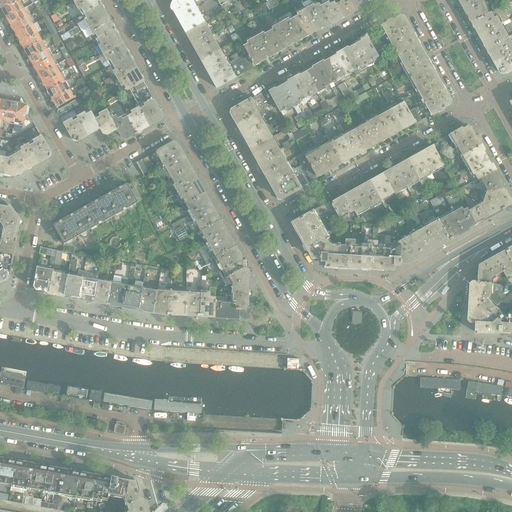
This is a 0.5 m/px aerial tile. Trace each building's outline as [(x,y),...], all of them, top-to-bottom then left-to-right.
[(13,3),(18,0),(0,0),(0,6),(1,8),(10,3),(13,3)] [(17,12),(25,7),(21,0),(18,0),(13,3),(10,3),(1,8),(1,9),(1,11),(2,13),(4,14),(6,16),(14,11),(17,12)] [(100,5),(97,0),(72,0),(78,9),(80,8),(83,14),(100,5)] [(197,8),(192,0),(177,0),(173,3),(171,8),(177,19),(197,8)] [(361,7),(361,6),(358,0),(343,0),(335,5),(342,18),(361,7)] [(487,14),(482,3),(482,0),(457,0),(466,15),(471,23),(487,14)] [(275,7),(272,1),(265,5),(268,10),(275,7)] [(54,10),(49,2),(44,5),(48,13),(54,10)] [(244,10),(239,2),(237,3),(241,11),(244,16),(249,13),(246,8),(244,10)] [(342,18),(335,5),(333,2),(329,4),(328,2),(319,6),(330,25),(342,18)] [(330,25),(319,6),(318,4),(313,6),(312,5),(305,9),(317,30),(322,27),(324,28),(330,25)] [(114,30),(100,5),(83,14),(85,18),(83,19),(92,35),(90,37),(93,42),(95,41),(114,30)] [(22,20),(30,16),(25,7),(17,12),(14,11),(6,16),(6,17),(5,19),(7,21),(8,22),(9,22),(10,24),(18,20),(22,20)] [(205,22),(197,8),(177,19),(185,33),(205,22)] [(42,9),(37,12),(41,19),(47,16),(42,9)] [(317,30),(305,9),(296,14),(297,16),(292,18),(303,37),(317,30)] [(508,38),(496,17),(493,18),(490,13),(487,14),(471,23),(486,50),(508,38)] [(59,20),(55,14),(50,17),(54,23),(59,20)] [(26,28),(35,24),(30,16),(22,20),(18,20),(10,24),(10,25),(10,27),(11,29),(13,30),(15,33),(23,28),(26,28)] [(52,25),(47,17),(42,19),(47,28),(52,25)] [(415,39),(408,26),(407,24),(406,24),(403,19),(398,17),(395,19),(394,18),(380,26),(394,51),(415,39)] [(303,37),(292,18),(289,20),(288,18),(279,23),(291,44),(303,37)] [(213,36),(205,22),(185,33),(193,47),(213,36)] [(31,36),(39,32),(41,31),(37,23),(35,24),(26,28),(23,28),(15,33),(15,35),(16,37),(18,38),(19,41),(27,36),(31,36)] [(291,44),(279,23),(271,28),(272,30),(268,32),(279,51),(291,44)] [(56,33),(52,25),(47,28),(50,33),(49,34),(50,36),(51,36),(56,33)] [(79,32),(76,27),(68,32),(71,37),(79,32)] [(129,56),(119,38),(114,30),(95,41),(97,46),(98,46),(106,60),(108,59),(112,65),(129,56)] [(377,40),(372,31),(367,34),(373,46),(383,40),(382,38),(377,40)] [(35,44),(44,40),(39,32),(31,36),(27,36),(19,41),(19,43),(20,45),(22,46),(24,49),(33,44),(35,44)] [(279,51),(268,32),(264,34),(263,32),(254,37),(266,58),(279,51)] [(51,36),(55,44),(60,41),(56,33),(51,36)] [(220,49),(213,36),(193,47),(200,61),(220,49)] [(266,58),(254,37),(246,42),(247,43),(243,46),(246,52),(254,65),(266,58)] [(373,60),(377,57),(378,57),(367,37),(366,37),(360,40),(361,41),(347,49),(347,47),(341,50),(353,71),(358,68),(359,70),(374,61),(373,60)] [(511,69),(511,45),(508,38),(486,50),(498,71),(505,73),(511,69)] [(430,65),(422,52),(415,39),(394,51),(409,77),(430,65)] [(40,52),(48,48),(44,40),(35,44),(33,44),(24,49),(24,51),(25,54),(27,54),(28,57),(37,52),(40,52)] [(382,49),(380,46),(385,43),(383,40),(373,46),(377,52),(382,49)] [(228,63),(225,57),(228,55),(224,47),(220,49),(200,61),(208,74),(228,63)] [(44,61),(52,56),(48,48),(40,52),(37,52),(28,57),(29,57),(28,58),(28,59),(29,62),(31,62),(33,65),(41,60),(44,61)] [(70,58),(65,49),(61,52),(65,60),(70,58)] [(353,71),(341,50),(336,53),(337,55),(323,62),(322,61),(317,64),(329,85),(333,82),(333,84),(350,75),(349,73),(353,71)] [(254,65),(246,52),(241,55),(250,70),(255,67),(254,65)] [(216,88),(250,70),(241,55),(240,56),(238,53),(230,57),(232,61),(228,63),(208,74),(216,88)] [(49,69),(57,64),(52,56),(44,61),(41,60),(33,65),(33,66),(33,67),(34,70),(36,71),(36,70),(37,73),(46,68),(49,69)] [(142,80),(129,56),(112,65),(114,69),(112,70),(121,85),(122,84),(125,90),(127,88),(142,80)] [(53,77),(62,72),(64,71),(62,66),(59,68),(57,64),(49,69),(46,68),(37,73),(38,74),(37,74),(37,76),(39,78),(40,79),(42,81),(51,77),(53,77)] [(87,70),(83,64),(78,67),(81,73),(87,70)] [(331,89),(329,85),(317,64),(312,67),(312,68),(299,76),(298,75),(293,78),(304,99),(308,96),(309,98),(310,97),(312,100),(318,97),(317,95),(320,93),(321,94),(331,89)] [(445,91),(437,78),(430,65),(409,77),(423,103),(445,91)] [(58,85),(66,80),(62,72),(53,77),(51,77),(42,81),(42,82),(42,84),(43,86),(45,87),(46,89),(55,85),(58,85)] [(106,85),(115,80),(112,76),(103,81),(106,85)] [(304,99),(293,78),(287,81),(288,82),(279,87),(274,89),(274,88),(268,91),(275,103),(277,107),(280,112),(284,110),(284,111),(300,103),(302,106),(307,103),(304,99)] [(63,93),(71,89),(66,80),(58,85),(55,85),(46,89),(47,90),(46,92),(48,94),(49,95),(51,98),(59,93),(63,93)] [(162,115),(143,81),(142,80),(127,88),(138,107),(130,111),(131,114),(127,116),(136,133),(161,119),(162,115)] [(342,83),(337,86),(344,97),(345,97),(347,96),(350,94),(347,89),(343,83),(342,83)] [(352,98),(364,91),(362,88),(355,92),(354,91),(352,92),(350,94),(352,98)] [(57,108),(76,97),(71,89),(63,93),(59,93),(51,98),(51,100),(52,102),(54,103),(57,108)] [(275,103),(268,91),(267,89),(261,93),(268,107),(269,106),(275,103)] [(101,96),(98,90),(93,93),(97,98),(101,96)] [(392,100),(387,91),(382,94),(387,103),(392,100)] [(447,105),(448,100),(446,95),(446,94),(445,91),(423,103),(415,108),(422,120),(444,107),(447,105)] [(91,103),(86,94),(82,97),(87,106),(91,103)] [(362,102),(359,97),(353,100),(357,105),(362,102)] [(258,112),(250,99),(230,110),(230,113),(236,124),(258,112)] [(8,111),(10,102),(9,102),(8,100),(5,100),(4,101),(1,100),(0,103),(0,121),(4,122),(5,113),(8,111)] [(75,100),(69,104),(72,108),(72,109),(78,105),(75,100)] [(17,113),(19,104),(18,104),(18,103),(17,102),(14,102),(13,102),(13,103),(10,102),(8,111),(5,113),(4,122),(13,124),(15,115),(17,113)] [(414,122),(408,112),(408,111),(403,102),(390,109),(386,102),(383,104),(387,111),(379,116),(390,135),(414,122)] [(136,133),(127,116),(122,119),(121,117),(117,118),(115,115),(112,117),(112,115),(110,116),(103,103),(100,105),(101,108),(96,111),(97,111),(92,114),(100,128),(102,134),(107,135),(114,131),(115,133),(118,132),(122,138),(126,139),(136,133)] [(25,117),(27,113),(28,108),(26,105),(19,104),(17,113),(15,115),(13,124),(23,126),(25,117)] [(57,110),(57,112),(59,116),(72,108),(69,104),(57,110)] [(368,118),(365,112),(365,113),(361,106),(357,108),(361,115),(364,120),(368,118)] [(422,120),(415,108),(408,111),(408,112),(414,122),(415,124),(422,120)] [(316,119),(323,115),(320,110),(313,115),(316,119)] [(100,128),(92,114),(90,111),(86,113),(85,112),(76,116),(77,118),(73,120),(72,119),(63,123),(73,140),(77,141),(100,128)] [(306,118),(302,111),(297,114),(298,116),(301,121),(306,118)] [(272,138),(258,112),(236,124),(250,150),(272,138)] [(326,123),(332,120),(329,116),(324,119),(324,118),(319,121),(322,126),(327,124),(326,123)] [(365,149),(389,136),(390,135),(379,116),(354,130),(365,149)] [(448,153),(475,137),(475,136),(472,129),(471,130),(470,128),(467,129),(466,127),(462,129),(461,128),(437,141),(436,142),(436,143),(433,146),(440,158),(444,156),(444,155),(448,153)] [(31,136),(30,135),(33,133),(33,131),(32,129),(22,135),(26,142),(30,139),(31,136)] [(365,149),(354,130),(341,137),(339,133),(328,139),(330,143),(341,163),(365,149)] [(49,157),(50,153),(41,136),(32,141),(34,143),(29,146),(28,143),(20,148),(21,150),(8,158),(0,156),(0,175),(6,177),(6,175),(15,176),(49,157)] [(341,163),(330,143),(322,148),(318,142),(317,141),(314,136),(311,138),(315,146),(303,153),(310,165),(316,177),(341,163)] [(461,156),(481,145),(478,139),(477,140),(475,137),(448,153),(451,158),(454,155),(456,159),(461,156)] [(286,163),(272,138),(250,150),(264,175),(286,163)] [(187,162),(176,143),(173,142),(155,152),(163,165),(171,178),(190,167),(190,165),(189,162),(187,162)] [(282,153),(291,148),(289,144),(283,147),(280,149),(282,153)] [(495,169),(492,164),(491,164),(488,160),(483,151),(485,150),(481,145),(461,156),(464,161),(465,160),(473,175),(475,174),(478,179),(480,178),(495,169)] [(418,180),(443,166),(444,166),(440,158),(433,146),(432,146),(407,160),(418,180)] [(316,177),(310,165),(303,153),(297,157),(302,165),(297,168),(299,172),(306,185),(317,178),(316,177)] [(149,173),(147,169),(152,166),(147,157),(136,163),(142,174),(144,177),(149,173)] [(418,180),(407,160),(382,174),(393,194),(418,180)] [(306,185),(299,172),(297,168),(296,168),(291,171),(286,163),(264,175),(277,198),(281,199),(306,185)] [(454,176),(447,164),(443,166),(446,170),(449,176),(450,178),(454,176)] [(201,188),(193,173),(194,171),(192,169),(190,168),(190,167),(171,178),(186,205),(205,194),(204,193),(205,191),(203,188),(201,188)] [(509,204),(511,202),(511,201),(508,194),(507,194),(501,184),(502,184),(501,184),(503,183),(495,169),(480,178),(486,189),(483,202),(482,203),(487,206),(490,204),(496,215),(502,211),(502,210),(510,206),(509,205),(510,205),(509,204)] [(384,199),(393,194),(382,174),(357,188),(369,207),(381,200),(381,201),(383,203),(382,204),(385,209),(383,210),(385,213),(387,212),(392,219),(394,217),(393,216),(394,215),(390,207),(388,204),(387,205),(385,202),(386,202),(384,199)] [(127,209),(136,203),(138,202),(127,184),(126,184),(125,183),(102,196),(102,197),(102,198),(112,217),(123,211),(122,209),(126,207),(127,209)] [(369,207),(357,188),(332,202),(333,202),(331,203),(338,217),(347,213),(347,214),(349,212),(350,213),(353,211),(355,215),(369,207)] [(170,196),(175,193),(173,190),(163,196),(165,199),(170,196)] [(216,214),(212,207),(208,199),(208,197),(207,195),(205,194),(186,205),(191,214),(171,225),(172,228),(189,220),(193,217),(200,231),(219,220),(219,219),(219,217),(218,215),(216,214)] [(441,195),(429,201),(433,209),(445,203),(441,195)] [(102,222),(112,217),(102,198),(101,198),(101,197),(78,210),(78,211),(77,211),(88,230),(99,224),(98,223),(101,221),(102,222)] [(339,219),(338,217),(331,203),(330,201),(314,210),(328,236),(333,230),(330,224),(339,219)] [(483,222),(496,215),(490,204),(487,206),(482,203),(471,208),(470,206),(466,208),(462,201),(453,206),(456,210),(452,212),(463,233),(469,230),(468,228),(469,228),(481,221),(482,221),(483,222)] [(426,212),(421,204),(414,208),(419,216),(426,212)] [(15,214),(11,208),(9,205),(6,207),(0,205),(0,223),(1,224),(15,214)] [(78,236),(88,230),(77,211),(77,212),(77,211),(53,224),(54,225),(53,225),(55,230),(61,241),(63,244),(74,238),(73,236),(77,234),(78,236)] [(327,238),(312,211),(291,223),(307,250),(326,239),(327,238)] [(463,233),(452,212),(438,220),(449,241),(452,239),(451,237),(456,235),(457,235),(457,236),(463,233)] [(15,241),(18,225),(21,223),(19,220),(15,214),(1,224),(3,227),(1,238),(15,241)] [(231,240),(223,226),(223,224),(221,221),(220,220),(219,220),(200,231),(208,244),(204,246),(202,246),(209,259),(234,246),(234,245),(234,244),(232,241),(231,240)] [(443,244),(449,241),(438,220),(411,236),(422,256),(429,252),(428,252),(443,244)] [(384,232),(379,225),(377,226),(372,225),(372,233),(377,234),(380,233),(384,232)] [(61,241),(55,230),(51,233),(57,243),(61,241)] [(416,259),(422,256),(411,236),(401,241),(398,243),(398,244),(394,247),(390,247),(390,248),(384,248),(383,270),(393,270),(393,266),(399,266),(399,263),(408,263),(416,259)] [(0,252),(13,255),(15,241),(1,238),(1,239),(0,238),(0,252)] [(337,267),(339,245),(330,245),(326,239),(307,250),(311,258),(320,258),(320,261),(326,262),(326,267),(337,267)] [(360,269),(361,247),(354,246),(355,240),(345,239),(344,246),(339,245),(337,267),(360,269)] [(383,270),(384,248),(378,247),(376,247),(377,241),(367,241),(367,247),(361,247),(360,269),(383,270)] [(241,258),(241,256),(235,245),(234,246),(209,259),(209,260),(215,257),(221,269),(241,258)] [(55,257),(56,251),(41,248),(40,254),(55,257)] [(511,272),(511,262),(506,250),(495,257),(503,271),(505,276),(511,272)] [(0,282),(9,277),(13,255),(0,252),(0,282)] [(503,271),(495,257),(484,263),(479,266),(478,273),(477,282),(491,283),(492,277),(503,271)] [(246,307),(248,271),(246,269),(240,269),(241,258),(221,269),(222,270),(223,270),(227,277),(228,277),(231,283),(231,293),(233,294),(232,303),(221,303),(221,302),(216,301),(215,309),(217,309),(216,317),(238,319),(238,309),(244,309),(246,307)] [(70,259),(68,270),(75,271),(77,260),(70,259)] [(63,297),(67,275),(68,271),(58,269),(60,260),(55,260),(53,268),(53,270),(37,267),(34,287),(36,290),(45,291),(45,293),(63,297)] [(93,302),(97,280),(67,275),(63,297),(93,302)] [(123,307),(127,286),(128,279),(122,278),(113,276),(112,283),(97,280),(93,302),(123,307)] [(152,313),(156,291),(142,288),(143,283),(135,281),(134,287),(127,286),(123,307),(152,313)] [(511,290),(511,288),(507,281),(503,286),(503,287),(507,287),(507,292),(511,290)] [(502,293),(503,286),(503,285),(491,283),(477,282),(471,282),(469,284),(467,320),(469,322),(475,322),(479,322),(502,301),(496,294),(502,293)] [(215,309),(216,301),(215,301),(215,297),(216,288),(209,288),(209,294),(185,292),(184,315),(216,317),(217,309),(215,309)] [(184,315),(185,292),(157,291),(156,291),(152,313),(161,314),(184,315)] [(511,304),(509,304),(509,311),(507,312),(504,310),(509,305),(511,295),(510,293),(502,301),(479,322),(475,322),(474,332),(498,334),(498,332),(511,332),(511,333),(511,304)] [(361,312),(352,312),(352,324),(361,324),(361,312)] [(298,370),(299,361),(287,360),(286,369),(298,370)] [(0,374),(0,384),(23,388),(26,372),(1,368),(0,374)] [(460,391),(461,381),(420,377),(420,387),(438,389),(437,394),(453,395),(453,390),(460,391)] [(27,389),(59,395),(61,386),(28,380),(27,389)] [(501,397),(502,389),(467,383),(466,391),(484,394),(484,397),(494,399),(495,396),(501,397)] [(64,395),(101,402),(102,393),(65,387),(64,395)] [(511,389),(506,388),(503,398),(511,399),(511,389)] [(102,402),(152,410),(153,401),(103,393),(102,402)] [(154,411),(201,415),(202,405),(155,401),(154,411)] [(124,433),(126,425),(116,423),(114,432),(124,433)] [(0,483),(11,485),(15,461),(14,459),(10,458),(8,460),(0,458),(0,483)] [(43,491),(47,467),(46,467),(46,464),(42,464),(40,465),(22,462),(21,460),(18,459),(16,461),(15,461),(11,485),(43,491)] [(75,497),(79,472),(78,472),(78,470),(74,469),(72,471),(54,468),(53,466),(49,465),(48,467),(47,467),(43,491),(75,497)] [(108,496),(112,476),(111,476),(106,475),(104,477),(86,474),(85,472),(81,471),(80,473),(79,472),(75,497),(91,500),(92,499),(101,501),(102,498),(108,499),(108,496)] [(140,500),(137,491),(138,491),(135,480),(112,476),(108,496),(121,498),(122,502),(117,503),(117,506),(120,506),(140,500)] [(56,510),(58,497),(56,497),(55,502),(53,501),(52,504),(48,503),(47,508),(48,508),(50,509),(53,509),(56,510)] [(143,511),(143,509),(142,509),(140,500),(120,506),(121,509),(117,511),(143,511)]
